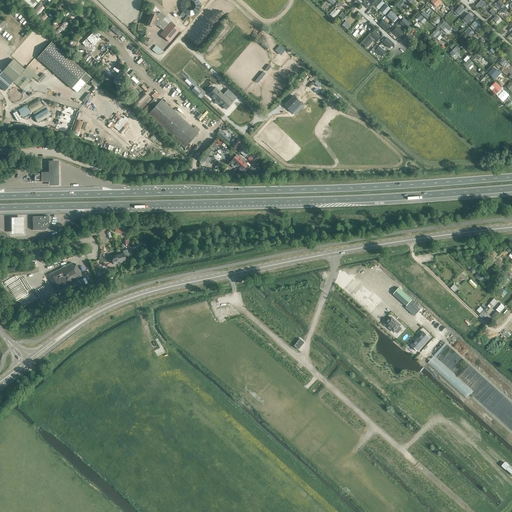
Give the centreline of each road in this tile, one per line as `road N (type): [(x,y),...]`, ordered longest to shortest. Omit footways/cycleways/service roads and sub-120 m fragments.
road 1 (secondary): [(511,227),(354,248),(139,294),(26,362)]
road 2 (trunk): [(122,206),(511,188)]
road 3 (trunk): [(511,177),(131,193)]
road 4 (unclassified): [(0,152),(50,151),(114,174),(188,171),(209,140),(205,130),(102,36)]
road 5 (track): [(300,360),(403,453)]
road 6 (trunk): [(131,193),(0,195)]
road 7 (trunk): [(0,208),(122,206)]
